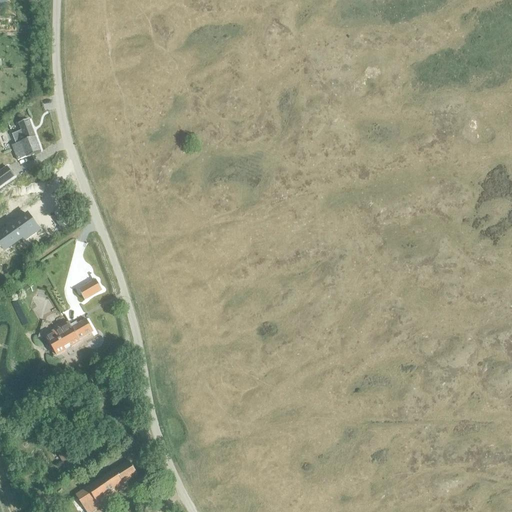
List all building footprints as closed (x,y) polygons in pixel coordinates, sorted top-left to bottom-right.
[(16,145),(12,146),(18,161),(41,153),(35,138),(35,137),(29,120),(19,124),(21,131),(12,135),(16,145)] [(7,167),(0,171),(0,187),(14,177),(7,167)] [(10,245),(37,226),(28,213),(1,233),(10,245)] [(78,291),(84,301),(102,291),(96,280),(78,291)] [(66,351),(65,350),(71,347),(71,348),(80,342),(79,340),(93,332),(86,320),(78,325),(76,322),(70,325),(69,322),(45,336),(56,356),(66,351)] [(54,446),(62,464),(73,458),(64,441),(54,446)] [(144,452),(139,456),(142,461),(147,458),(144,452)] [(75,496),(85,511),(92,511),(111,500),(109,496),(114,493),(115,495),(125,488),(123,484),(137,475),(129,462),(75,496)] [(144,468),(152,482),(162,476),(154,462),(144,468)]
